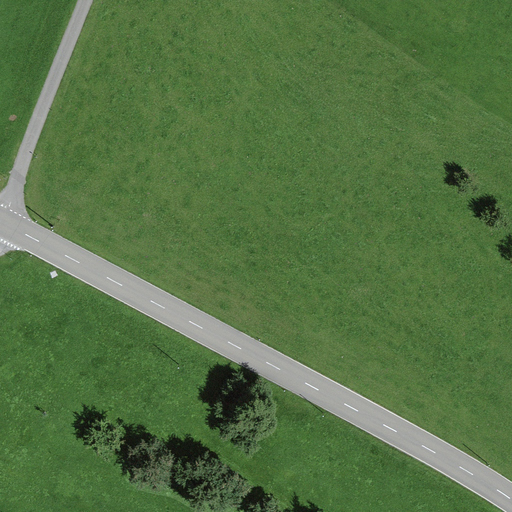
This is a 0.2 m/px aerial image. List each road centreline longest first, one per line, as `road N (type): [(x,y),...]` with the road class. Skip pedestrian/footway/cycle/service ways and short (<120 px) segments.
road 1 (tertiary): [(511,500),(0,221)]
road 2 (track): [(0,220),(86,0)]
